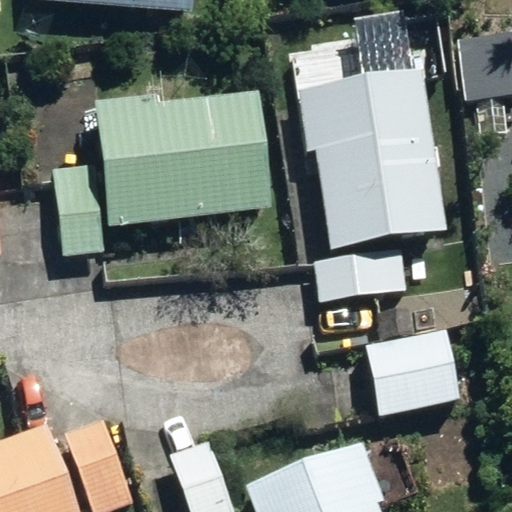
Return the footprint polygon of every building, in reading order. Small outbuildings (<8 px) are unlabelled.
[(18,0),(17,12),(176,25),(178,0),(18,0)] [(219,0),(223,28),(250,25),(247,0),(219,0)] [(453,108),(511,101),(511,87),(506,35),(446,41),(453,108)] [(315,262),(427,245),(405,85),(283,104),(291,163),(301,162),(315,262)] [(78,115),(92,238),(254,221),(241,104),(139,116),(138,108),(78,115)] [(42,178),(50,265),(93,262),(83,174),(42,178)] [(393,299),(387,258),(303,271),(309,313),(393,299)] [(350,356),(362,426),(443,413),(431,341),(350,356)] [(51,444),(76,511),(117,511),(88,432),(51,444)] [(0,511),(55,511),(29,439),(0,449),(0,511)] [(158,465),(174,511),(215,511),(196,453),(158,465)] [(231,496),(236,511),(365,511),(345,455),(231,496)]
